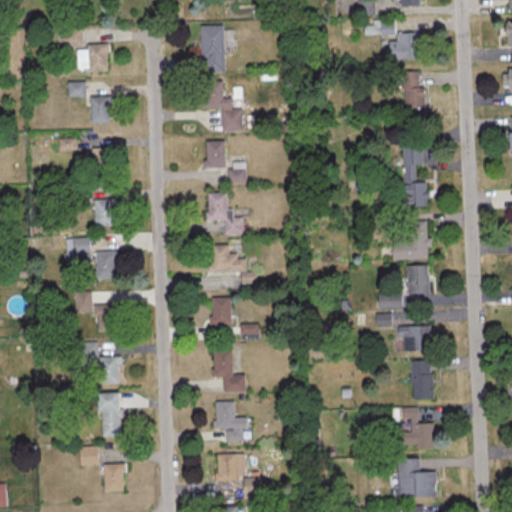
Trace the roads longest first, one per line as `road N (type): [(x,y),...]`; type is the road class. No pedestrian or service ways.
road 1 (residential): [(483,511),(461,0)]
road 2 (residential): [(167,511),(153,33)]
